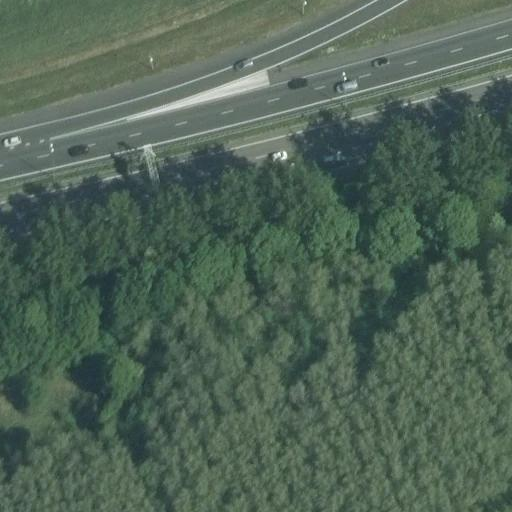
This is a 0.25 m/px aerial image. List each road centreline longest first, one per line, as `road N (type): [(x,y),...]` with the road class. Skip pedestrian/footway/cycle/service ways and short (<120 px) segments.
road 1 (motorway): [(0,217),(511,90)]
road 2 (motorway): [(511,33),(45,155)]
road 3 (motorway): [(387,0),(45,155)]
